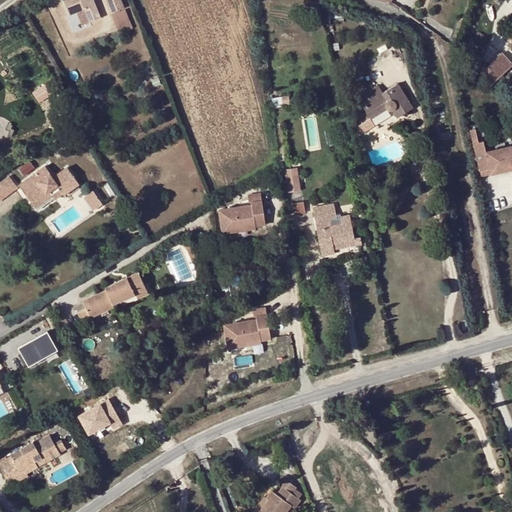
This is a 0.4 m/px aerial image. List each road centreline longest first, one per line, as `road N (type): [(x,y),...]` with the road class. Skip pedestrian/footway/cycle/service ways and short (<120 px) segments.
road 1 (tertiary): [(195,440),(511,340)]
road 2 (unknown): [(446,359),(448,272),(427,197),(410,59)]
road 3 (residential): [(153,237),(0,329)]
road 4 (tertiary): [(85,511),(195,440)]
